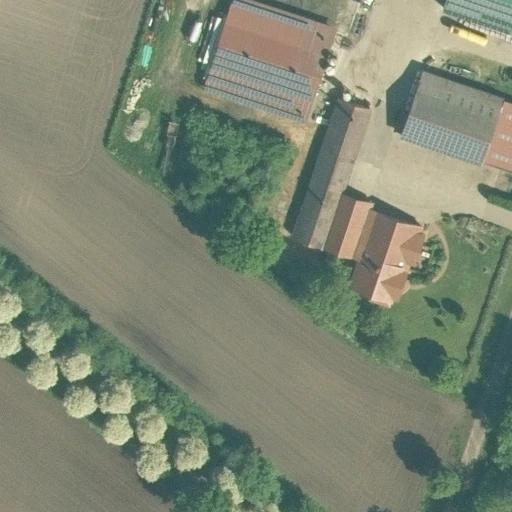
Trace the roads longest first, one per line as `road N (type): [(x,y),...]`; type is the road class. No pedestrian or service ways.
road 1 (unclassified): [(0,320),(239,511)]
road 2 (unclassified): [(511,330),(449,511)]
